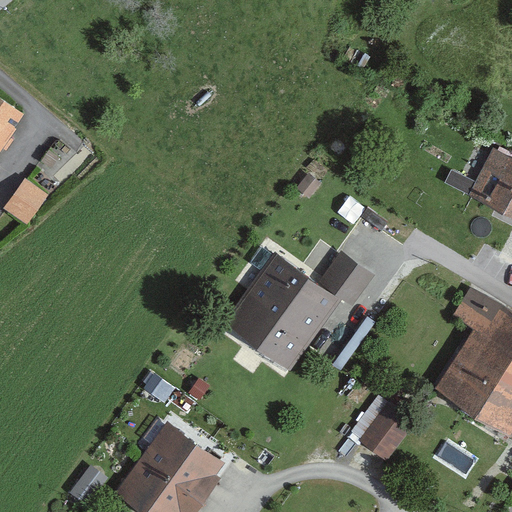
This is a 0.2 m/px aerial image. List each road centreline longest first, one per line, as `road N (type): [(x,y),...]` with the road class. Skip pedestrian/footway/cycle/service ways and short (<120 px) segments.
road 1 (residential): [(403,511),(356,484),(313,473),(248,483)]
road 2 (residential): [(511,301),(418,246),(387,257)]
